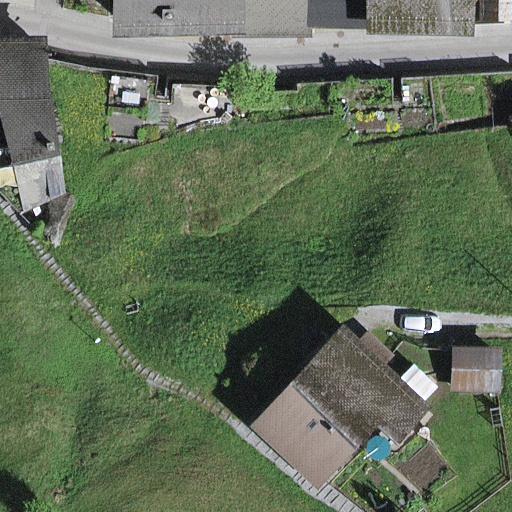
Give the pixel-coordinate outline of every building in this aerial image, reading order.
[(230,23),(231,23),(230,0),(121,0),(122,25),(230,23)] [(301,32),(300,23),(300,9),(300,0),(230,0),(231,23),(230,23),(230,32),(301,32)] [(376,21),(376,19),(375,0),(305,0),(305,9),(300,9),(300,23),(376,21)] [(375,0),(376,19),(376,21),(464,16),(464,0),(375,0)] [(511,0),(464,0),(464,16),(511,14),(511,0)] [(48,114),(43,92),(42,56),(42,48),(0,46),(0,113),(2,114),(48,114)] [(0,153),(0,189),(20,213),(62,195),(48,114),(2,114),(11,150),(0,153)] [(367,332),(355,345),(381,368),(393,354),(367,332)] [(355,345),(345,336),(318,365),(374,420),(372,422),(395,442),(411,426),(422,406),(381,368),(355,345)] [(454,354),(453,389),(495,391),(496,355),(454,354)] [(260,428),(321,483),(372,422),(374,420),(318,365),(260,428)]
